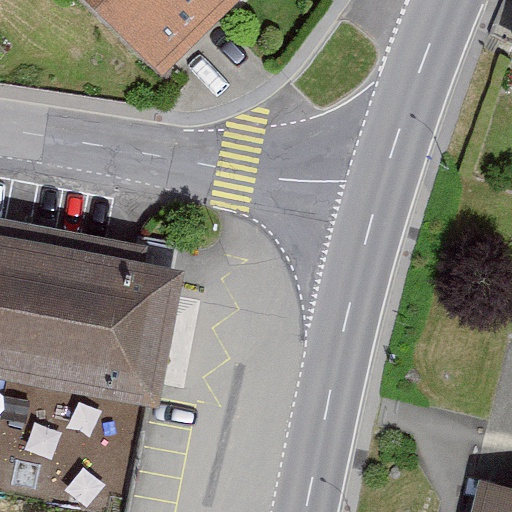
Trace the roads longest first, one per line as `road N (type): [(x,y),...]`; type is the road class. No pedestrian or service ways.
road 1 (residential): [(384,191),(0,132)]
road 2 (secondary): [(384,191),(303,511)]
road 3 (secondary): [(452,0),(384,191)]
